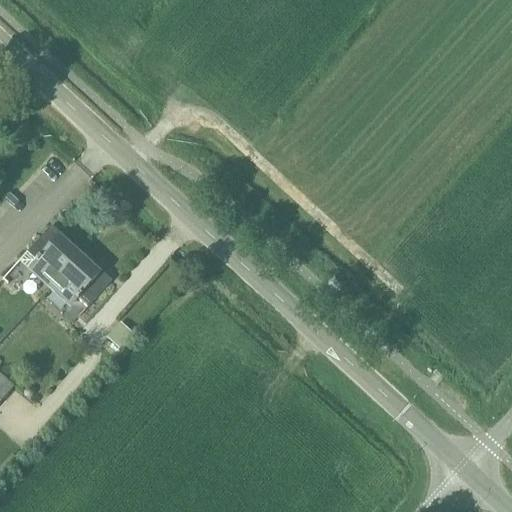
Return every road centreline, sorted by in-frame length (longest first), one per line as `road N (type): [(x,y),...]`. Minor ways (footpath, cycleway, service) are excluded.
road 1 (tertiary): [(466,472),(0,43)]
road 2 (track): [(398,291),(218,121),(195,113),(167,124),(128,162)]
